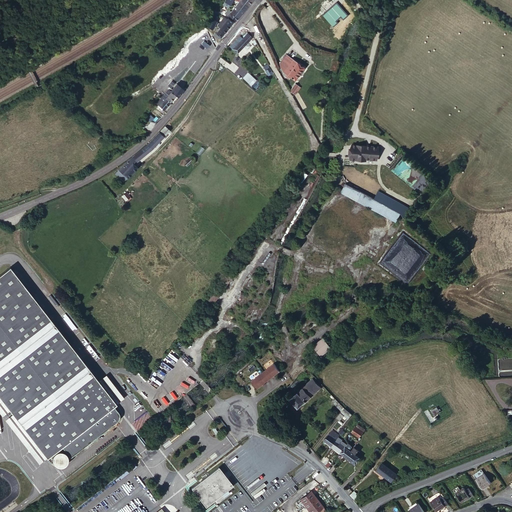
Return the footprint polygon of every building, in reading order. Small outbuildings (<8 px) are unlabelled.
[(242,13),(247,8),(240,2),(236,8),(242,13)] [(341,17),(343,20),(348,16),(337,2),(321,15),(332,28),(338,23),(336,21),(341,17)] [(237,19),(242,13),(236,8),(231,14),(237,19)] [(216,12),(212,20),(218,24),(220,22),(218,20),(221,16),(219,14),(216,12)] [(224,23),(229,27),(234,20),(228,15),(222,22),(224,23)] [(218,24),(212,20),(209,24),(215,28),(218,24)] [(218,40),(229,27),(224,23),(213,36),(218,40)] [(248,33),(243,38),(240,41),(233,49),(237,53),(253,37),(248,33)] [(202,40),(199,44),(206,48),(208,45),(202,40)] [(279,65),(280,66),(288,56),(286,55),(279,65)] [(288,56),(280,66),(282,69),(290,57),(288,56)] [(290,57),(282,69),(284,72),(293,59),(290,57)] [(293,59),(284,72),(295,79),(304,67),(293,59)] [(249,84),(255,79),(248,72),(243,78),(249,84)] [(176,95),(182,87),(174,82),(168,89),(174,93),(176,95)] [(300,87),(297,84),(296,84),(291,90),(295,93),(300,87)] [(174,93),(168,89),(165,92),(164,91),(162,93),(161,95),(169,100),(174,93)] [(162,110),(168,102),(160,96),(154,104),(162,110)] [(145,116),(150,120),(153,115),(148,112),(145,116)] [(147,124),(150,120),(145,116),(139,124),(143,126),(146,123),(147,124)] [(171,130),(166,125),(149,144),(153,148),(171,130)] [(153,148),(149,144),(134,156),(137,160),(138,161),(153,148)] [(379,146),(353,145),(352,159),(367,160),(367,158),(378,159),(379,146)] [(127,162),(125,163),(120,170),(128,177),(138,166),(134,162),(130,159),(127,162)] [(345,183),(342,189),(396,218),(400,212),(373,198),(345,183)] [(400,212),(404,204),(378,190),(373,198),(400,212)] [(132,196),(128,191),(124,196),(128,200),(132,196)] [(12,266),(0,275),(0,395),(48,458),(51,456),(56,463),(58,464),(60,465),(63,464),(66,462),(71,458),(120,421),(121,420),(122,418),(122,416),(122,414),(121,412),(119,410),(116,406),(119,404),(94,372),(12,266)] [(313,347),(322,358),(333,349),(324,338),(313,347)] [(254,383),(260,390),(271,381),(283,373),(277,365),(266,374),(254,383)] [(94,372),(119,404),(127,398),(102,366),(94,372)] [(313,378),(305,385),(308,388),(313,394),(321,387),(313,378)] [(302,387),(298,392),(306,401),(311,396),(306,391),(302,387)] [(306,401),(298,392),(290,399),(298,408),(302,405),(306,401)] [(436,406),(431,410),(433,415),(439,411),(436,406)] [(345,408),(338,417),(341,419),(345,415),(349,418),(353,414),(345,408)] [(354,430),(361,436),(362,435),(365,432),(358,426),(354,430)] [(330,433),(337,439),(339,437),(340,435),(333,429),(330,433)] [(326,439),(333,445),(337,439),(330,433),(326,439)] [(339,437),(337,439),(346,446),(347,444),(343,441),(342,439),(339,437)] [(337,439),(333,445),(342,451),(346,446),(337,439)] [(346,446),(342,451),(346,455),(351,449),(346,446)] [(351,449),(346,455),(356,463),(361,457),(356,453),(352,450),(351,449)] [(418,469),(431,464),(428,457),(416,463),(418,469)] [(398,474),(383,462),(378,469),(392,481),(398,474)] [(220,467),(193,488),(207,506),(234,485),(220,467)] [(493,485),(486,475),(478,481),(484,490),(488,487),(488,488),(493,485)] [(317,493),(313,488),(298,500),(306,511),(321,511),(324,510),(314,496),(317,493)] [(467,491),(465,488),(456,494),(462,503),(466,500),(467,501),(475,496),(470,489),(467,491)] [(352,494),(355,499),(356,500),(360,497),(355,491),(352,494)] [(439,497),(438,495),(430,500),(437,511),(441,508),(443,510),(450,505),(443,495),(439,497)] [(425,511),(420,503),(411,509),(413,511),(412,511),(425,511)]
